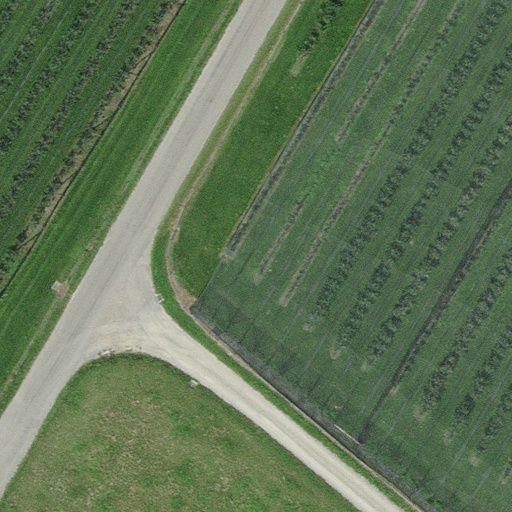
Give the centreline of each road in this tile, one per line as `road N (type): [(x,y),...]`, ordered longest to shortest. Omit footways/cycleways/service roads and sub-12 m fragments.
road 1 (track): [(0,463),(269,0)]
road 2 (track): [(387,511),(108,283)]
